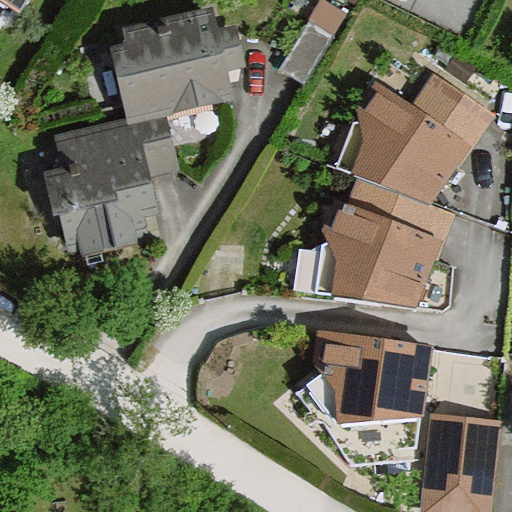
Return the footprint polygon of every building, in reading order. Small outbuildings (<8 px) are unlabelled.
[(213,31),(209,18),(128,37),(132,54),(114,58),(126,107),(130,127),(60,143),(68,177),(51,181),(68,252),(143,235),(139,217),(151,214),(135,144),(164,137),(159,115),(228,99),(213,31)] [(336,37),(311,21),(301,38),(281,70),(305,86),(336,37)] [(434,76),(413,108),(466,144),(456,160),(461,162),(491,115),(434,76)] [(456,160),(466,144),(413,108),(386,90),(362,123),(343,125),(329,166),(359,178),(432,206),(461,162),(456,160)] [(359,178),(349,207),(436,240),(430,258),(438,261),(455,216),(432,206),(359,178)] [(430,258),(436,240),(349,207),(345,205),(331,244),(314,251),(308,296),(445,313),(454,306),(459,270),(438,261),(430,258)] [(427,347),(331,334),(326,373),(298,395),(309,409),(318,411),(352,468),(416,462),(431,367),(424,366),(427,347)] [(489,511),(498,430),(438,424),(432,483),(456,487),(454,511),(489,511)] [(428,511),(454,511),(456,487),(432,483),(428,511)]
